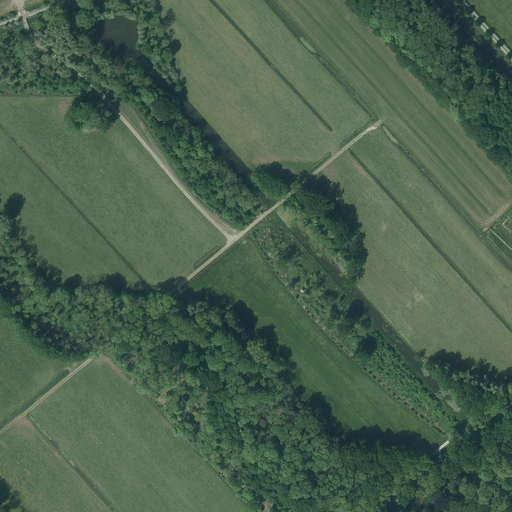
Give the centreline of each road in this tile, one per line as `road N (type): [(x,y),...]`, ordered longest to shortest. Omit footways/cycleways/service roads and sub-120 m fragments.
road 1 (track): [(375,128),(232,242),(86,80),(39,47),(23,18)]
road 2 (track): [(232,242),(0,433)]
road 3 (track): [(511,391),(359,511)]
